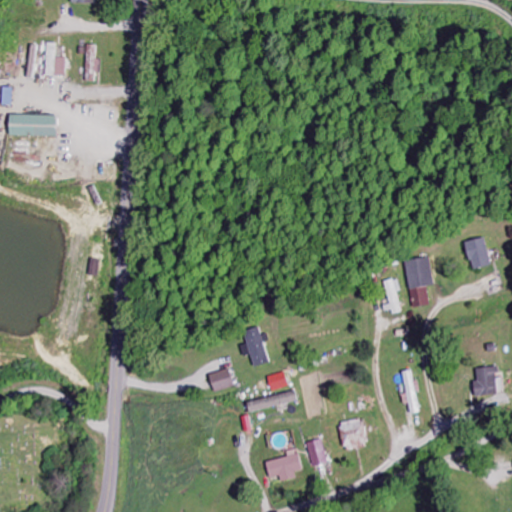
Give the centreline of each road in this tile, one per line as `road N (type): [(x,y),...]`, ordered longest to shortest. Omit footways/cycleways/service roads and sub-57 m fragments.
road 1 (secondary): [(106,511),(141,0)]
road 2 (residential): [(290,511),(423,470),(511,428)]
